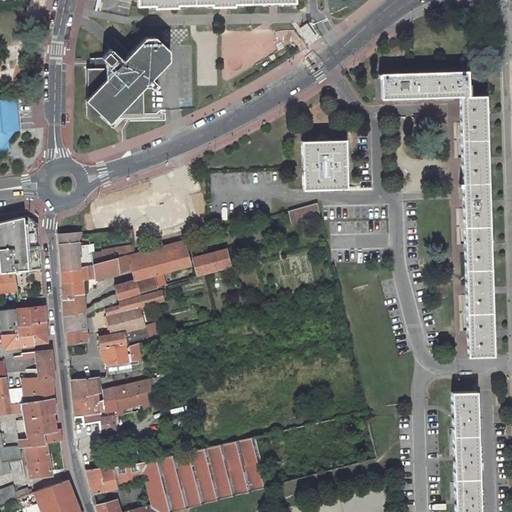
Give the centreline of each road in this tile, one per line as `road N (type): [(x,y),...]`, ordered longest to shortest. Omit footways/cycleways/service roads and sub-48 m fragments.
road 1 (unclassified): [(83,178),(243,115),(400,0)]
road 2 (residential): [(57,205),(50,222),(70,437),(88,511)]
road 3 (unclassified): [(56,163),(67,0)]
